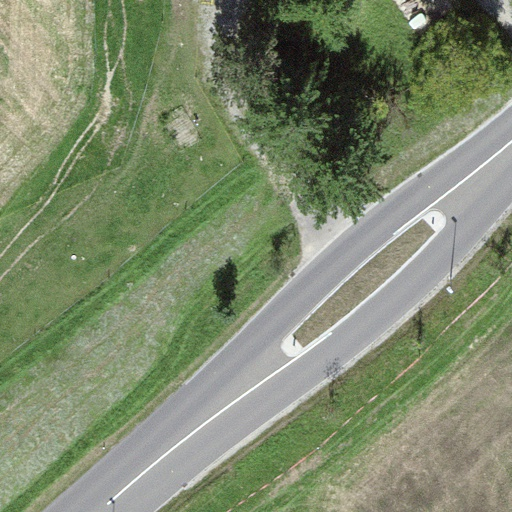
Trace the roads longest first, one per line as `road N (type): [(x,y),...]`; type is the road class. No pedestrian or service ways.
road 1 (tertiary): [(108,511),(364,281)]
road 2 (tertiary): [(511,148),(364,281)]
